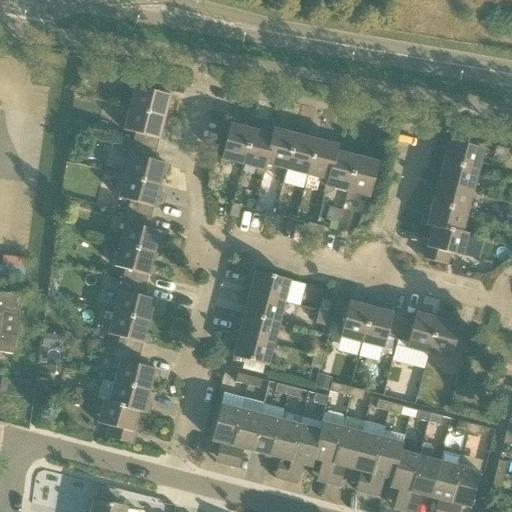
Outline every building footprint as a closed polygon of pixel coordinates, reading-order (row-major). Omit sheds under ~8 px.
[(124,79),(124,78),(112,75),(110,83),(122,87),(124,79)] [(129,109),(164,118),(167,107),(173,108),(175,101),(172,97),(135,87),(129,109)] [(161,130),(164,118),(129,109),(123,131),(135,134),(132,144),(155,151),(158,140),(161,140),(165,138),(167,131),(161,130)] [(242,165),(251,130),(230,125),(219,165),(224,167),(228,165),(228,162),(242,165)] [(272,136),(271,136),(251,130),(242,165),(255,169),(254,171),(257,175),(262,176),(264,171),(263,171),(272,136)] [(272,167),(285,171),(295,136),(273,130),(271,136),(272,136),(263,171),(264,171),(267,172),(271,170),(272,167)] [(307,176),(316,141),(295,136),(285,171),(298,174),(297,176),(300,180),(305,182),(307,176)] [(477,171),(483,150),(442,139),(441,146),(443,150),(446,151),(442,162),(477,171)] [(338,147),(316,141),(307,176),(319,179),(318,182),(321,186),(325,187),(326,187),(335,152),(336,152),(338,147)] [(132,144),(124,177),(159,186),(162,174),(167,176),(169,169),(167,165),(153,161),(155,151),(132,144)] [(506,159),(509,150),(496,147),(494,155),(506,159)] [(356,158),(336,152),(335,152),(326,187),(325,187),(323,192),(329,194),(332,192),(333,189),(347,192),(356,158)] [(362,203),(367,204),(378,163),(356,158),(347,192),(359,196),(359,199),(362,203)] [(477,171),(442,162),(440,174),(437,173),(433,176),(431,182),(472,193),(477,171)] [(207,188),(213,190),(215,190),(219,178),(210,175),(207,188)] [(156,198),(159,186),(124,177),(118,199),(130,202),(127,212),(150,219),(153,208),(156,209),(160,206),(161,199),(156,198)] [(472,193),(431,182),(430,188),(432,192),(435,192),(432,204),(467,213),(472,193)] [(238,219),(241,207),(232,204),(229,217),(238,219)] [(432,226),(461,234),(461,233),(467,213),(432,204),(429,216),(423,214),(420,225),(432,227),(432,226)] [(147,229),(150,219),(127,212),(118,245),(153,254),(156,243),(162,244),(164,237),(162,233),(147,229)] [(271,227),(274,215),(266,213),(262,225),(271,227)] [(279,230),(282,217),(274,215),(271,227),(279,230)] [(367,229),(370,217),(365,216),(361,215),(358,227),(367,229)] [(313,238),(316,226),(308,224),(304,236),(313,238)] [(321,241),(324,228),(316,226),(313,238),(321,241)] [(420,259),(447,266),(450,254),(461,257),(467,235),(461,233),(461,234),(432,226),(432,227),(428,242),(424,241),(420,259)] [(150,266),(153,254),(118,245),(113,266),(125,269),(122,281),(145,287),(148,276),(150,277),(154,274),(156,267),(150,266)] [(284,303),(289,281),(255,272),(251,285),(249,284),(245,286),(243,292),(284,303)] [(142,297),(145,287),(122,281),(114,312),(148,321),(150,310),(157,312),(159,305),(156,301),(142,297)] [(0,353),(13,355),(16,337),(21,295),(0,292),(0,353)] [(278,324),(284,303),(243,292),(241,298),(244,302),(247,303),(243,315),(278,324)] [(361,343),(370,308),(359,305),(360,300),(353,298),(349,300),(348,303),(337,300),(331,323),(342,326),(339,337),(361,343)] [(327,314),(330,302),(322,300),(318,312),(327,314)] [(397,340),(403,317),(392,314),(393,311),(390,307),(383,306),(382,311),(370,308),(361,343),(383,349),(386,337),(397,340)] [(428,354),(437,319),(425,317),(427,311),(420,309),(416,311),(413,320),(403,317),(397,340),(408,343),(406,348),(428,354)] [(145,334),(148,321),(114,312),(108,334),(120,338),(117,349),(140,355),(143,344),(145,345),(149,342),(151,335),(145,334)] [(324,326),(327,314),(318,312),(315,324),(324,326)] [(273,345),(278,324),(243,315),(240,326),(238,326),(234,328),(232,334),(273,345)] [(464,351),(470,328),(459,325),(459,322),(457,318),(450,317),(448,322),(437,319),(428,354),(449,360),(453,348),(464,351)] [(41,346),(58,348),(60,336),(55,335),(43,334),(41,346)] [(267,367),(273,345),(232,334),(231,340),(233,344),(236,345),(232,358),(267,367)] [(313,356),(322,358),(325,345),(316,343),(313,356)] [(137,366),(140,355),(117,349),(114,361),(119,362),(114,383),(149,392),(152,380),(157,382),(159,375),(158,371),(137,366)] [(319,369),(322,358),(313,356),(310,367),(319,369)] [(37,378),(53,382),(56,369),(40,365),(37,378)] [(249,387),(251,378),(225,371),(223,379),(249,387)] [(1,394),(25,395),(26,379),(2,378),(1,394)] [(251,378),(249,387),(259,389),(262,381),(251,378)] [(114,383),(109,402),(108,403),(137,410),(137,413),(149,415),(151,408),(146,403),(149,392),(114,383)] [(353,389),(331,383),(329,391),(351,397),(353,389)] [(289,396),(291,388),(277,384),(274,393),(289,396)] [(56,398),(59,389),(46,386),(44,394),(56,398)] [(289,396),(298,399),(301,390),(291,388),(289,396)] [(353,389),(351,397),(362,400),(364,392),(353,389)] [(313,403),(325,406),(328,398),(315,394),(313,403)] [(388,412),(390,404),(377,400),(375,409),(388,412)] [(129,444),(137,413),(137,410),(108,403),(109,402),(103,401),(97,424),(108,427),(106,438),(132,445),(129,444)] [(411,409),(390,404),(388,412),(409,418),(411,409)] [(232,447),(242,411),(220,406),(211,442),(232,447)] [(411,409),(409,418),(429,423),(431,414),(418,410),(418,411),(411,409)] [(253,453),(262,417),(242,411),(232,447),(253,453)] [(330,475),(333,465),(342,429),(341,429),(344,420),(341,416),(328,412),(324,414),(322,424),(313,460),(321,462),(319,473),(330,475)] [(288,474),(289,474),(292,463),(303,419),(284,414),(282,422),(272,458),(291,463),(288,474)] [(431,414),(429,423),(440,426),(442,417),(431,414)] [(282,422),(262,417),(253,453),(272,458),(282,422)] [(303,419),(292,463),(289,474),(299,476),(302,465),(311,468),(313,460),(322,424),(303,419)] [(469,433),(471,424),(457,421),(455,430),(469,433)] [(471,424),(469,433),(479,436),(481,427),(471,424)] [(353,470),(362,435),(342,429),(333,465),(353,470)] [(511,446),(511,444),(511,432),(506,431),(503,444),(511,446)] [(370,486),(372,475),(382,440),(362,435),(353,470),(371,475),(369,486),(370,486)] [(382,440),(372,475),(370,486),(380,488),(383,478),(391,480),(392,480),(400,452),(402,445),(382,440)] [(440,462),(429,460),(431,449),(430,446),(422,444),(419,457),(420,457),(410,493),(430,498),(440,462)] [(480,467),(482,459),(446,450),(444,458),(480,467)] [(409,493),(410,493),(420,457),(419,457),(400,452),(392,480),(391,480),(389,488),(398,490),(396,501),(407,504),(409,493)] [(504,476),(507,464),(499,461),(495,474),(504,476)] [(446,511),(447,511),(450,504),(460,468),(440,462),(430,498),(449,503),(446,511)] [(460,468),(450,504),(447,511),(458,511),(460,506),(470,509),(479,473),(460,468)] [(501,488),(504,476),(495,474),(492,486),(501,488)] [(138,511),(139,511),(126,508),(92,501),(89,511),(138,511)]
